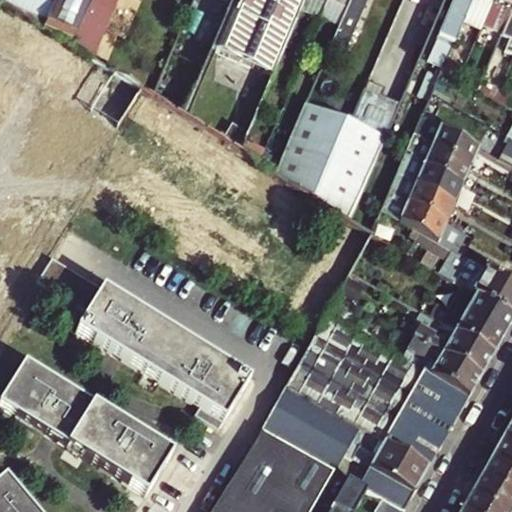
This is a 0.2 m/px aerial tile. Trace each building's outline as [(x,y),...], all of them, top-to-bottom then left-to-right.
[(5,0),(4,4),(74,49),(95,0),(5,0)] [(124,0),(95,0),(74,49),(90,60),(96,64),(124,0)] [(266,76),(270,77),(307,4),(298,0),(236,0),(215,53),(224,57),(213,79),(244,95),(266,76)] [(330,5),(349,14),(355,0),(333,0),(332,3),(331,3),(330,5)] [(387,0),(355,0),(349,14),(338,40),(365,52),(387,0)] [(443,71),(474,1),(474,0),(456,0),(426,65),(435,67),(443,71)] [(481,36),(486,25),(497,0),(474,0),(474,1),(489,7),(477,34),(481,36)] [(504,33),(511,17),(511,15),(511,0),(497,0),(486,25),(504,33)] [(279,180),(351,227),(400,110),(367,96),(351,130),(309,110),(279,180)] [(0,178),(26,130),(0,116),(0,178)] [(422,123),(412,142),(471,173),(477,153),(422,123)] [(412,142),(405,161),(462,193),(471,173),(412,142)] [(497,165),(511,173),(511,143),(510,143),(497,165)] [(405,161),(397,179),(454,210),(462,193),(405,161)] [(397,179),(388,198),(446,229),(454,210),(397,179)] [(446,229),(388,198),(381,215),(452,256),(459,236),(446,229)] [(376,226),(371,239),(391,251),(398,239),(376,226)] [(448,285),(457,290),(511,320),(511,290),(502,284),(452,256),(446,266),(461,275),(457,283),(451,279),(448,285)] [(248,384),(51,263),(37,286),(87,317),(77,336),(199,412),(194,420),(218,434),(248,384)] [(511,283),(505,279),(502,284),(511,290),(511,283)] [(437,326),(439,328),(493,358),(511,327),(511,320),(457,290),(437,326)] [(324,324),(284,391),(428,472),(468,402),(414,373),(324,324)] [(415,330),(409,340),(480,381),(493,358),(439,328),(432,340),(415,330)] [(420,361),(414,373),(468,402),(480,381),(409,340),(404,337),(398,348),(420,361)] [(169,458),(24,367),(0,408),(145,499),(169,458)] [(284,391),(261,435),(333,476),(344,455),(352,460),(357,451),(374,461),(358,490),(396,511),(405,511),(428,472),(284,391)] [(511,428),(501,446),(511,452),(511,428)] [(261,435),(217,511),(312,511),(333,476),(261,435)] [(511,452),(501,446),(491,464),(511,475),(511,452)] [(511,475),(491,464),(481,481),(511,498),(511,475)] [(511,511),(511,498),(481,481),(472,497),(497,511),(511,511)] [(28,511),(3,482),(0,485),(0,511),(28,511)] [(497,511),(472,497),(463,511),(497,511)]
